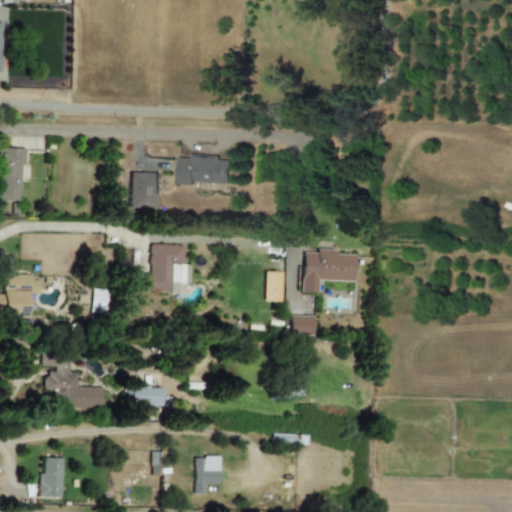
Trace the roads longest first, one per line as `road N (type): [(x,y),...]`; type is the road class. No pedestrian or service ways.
road 1 (residential): [(330,112),(0,107)]
road 2 (residential): [(0,132),(295,137)]
road 3 (residential): [(0,445),(160,431),(241,437)]
